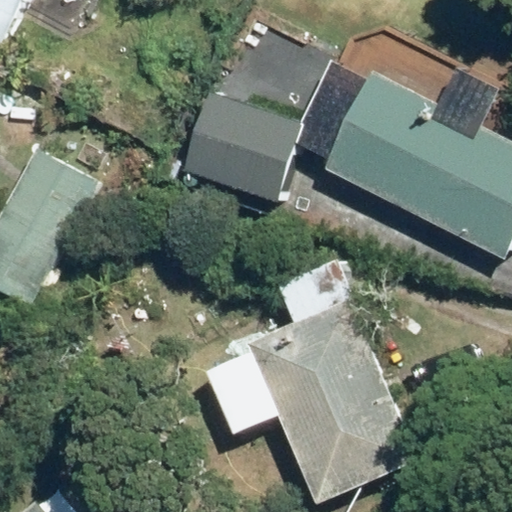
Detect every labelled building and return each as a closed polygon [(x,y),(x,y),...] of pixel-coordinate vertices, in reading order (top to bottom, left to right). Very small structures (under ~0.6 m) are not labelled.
[(0,0),(0,45),(12,52),(39,0),(0,0)] [(348,155),(345,163),(511,250),(511,125),(506,122),(499,136),(448,110),(454,100),(398,72),(392,84),(348,61),(315,124),(282,106),(308,55),(257,28),(217,106),(201,169),(292,200),(312,140),(348,155)] [(52,144),(0,238),(0,278),(45,303),(114,178),(52,144)] [(310,319),(264,338),(334,501),(440,456),(353,255),(293,281),(310,319)] [(62,511),(51,499),(35,511),(62,511)]
